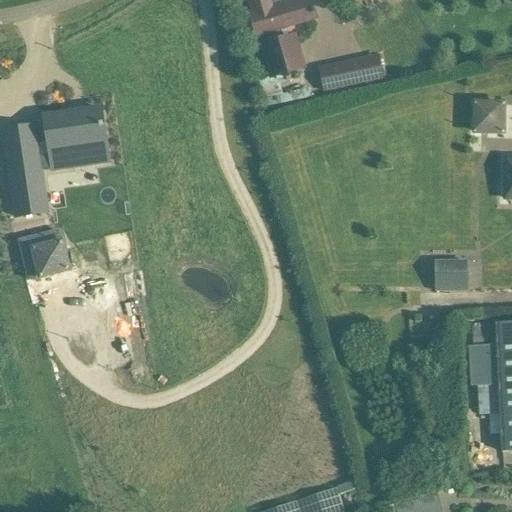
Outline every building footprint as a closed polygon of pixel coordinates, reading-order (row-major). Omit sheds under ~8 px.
[(287,0),(289,3),(272,8),(269,0),(249,0),(254,14),(251,15),(256,34),(260,33),(272,74),(305,64),(295,33),(285,36),(282,26),(317,15),(312,1),(311,0),(287,0)] [(102,35),(109,60),(89,66),(92,76),(139,62),(129,27),(102,35)] [(359,61),(344,64),(348,86),(364,83),(359,61)] [(474,102),(473,135),(507,136),(507,103),(474,102)] [(35,127),(4,132),(17,218),(48,213),(42,172),(73,168),(70,149),(93,145),(96,164),(110,162),(102,110),(45,118),(47,129),(35,131),(35,127)] [(59,232),(19,242),(29,281),(36,279),(69,271),(59,232)] [(435,262),(436,293),(468,293),(468,273),(453,273),(453,261),(435,262)] [(39,288),(30,291),(34,306),(42,304),(39,288)] [(473,346),(469,346),(471,386),(478,386),(493,386),(500,385),(500,386),(503,453),(511,452),(511,323),(497,324),(498,345),(473,346)] [(442,511),(436,491),(396,502),(399,511),(442,511)]
